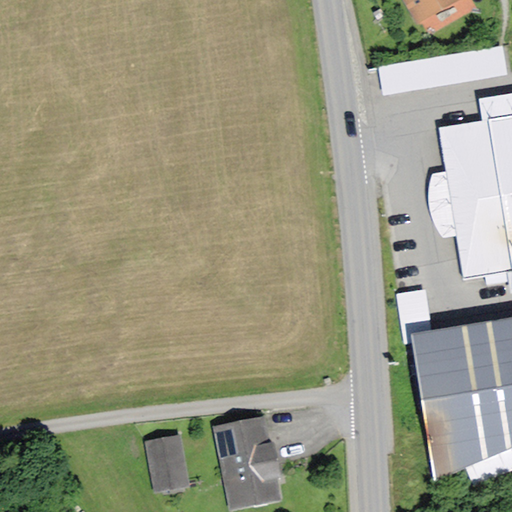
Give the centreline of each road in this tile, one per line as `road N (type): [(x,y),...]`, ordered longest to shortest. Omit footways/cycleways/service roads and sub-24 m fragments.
road 1 (secondary): [(335,0),(373,387)]
road 2 (residential): [(373,387),(0,433)]
road 3 (secondary): [(373,387),(374,511)]
